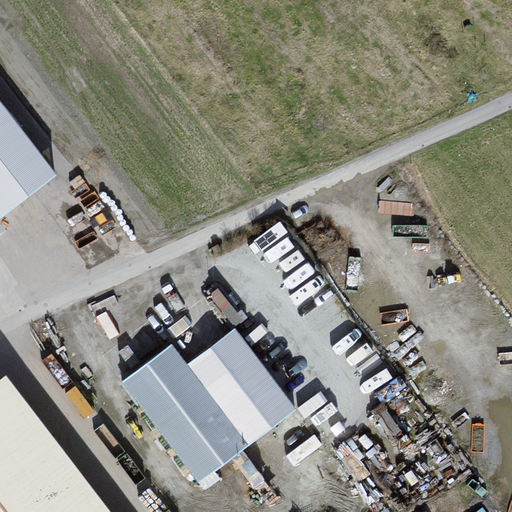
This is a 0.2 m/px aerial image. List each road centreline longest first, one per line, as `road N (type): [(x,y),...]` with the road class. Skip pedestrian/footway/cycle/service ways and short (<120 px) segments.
road 1 (track): [(511,101),(0,332)]
road 2 (unknown): [(0,338),(132,511)]
